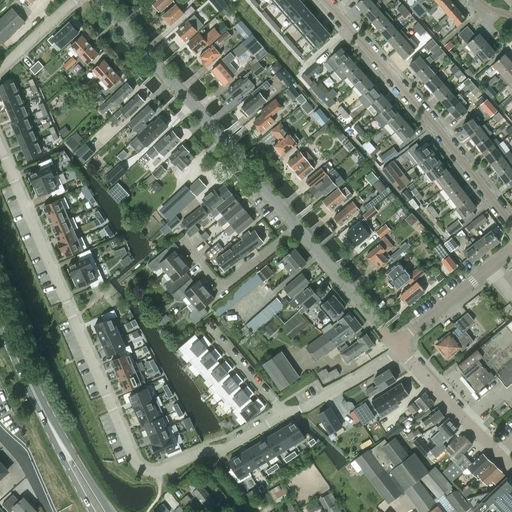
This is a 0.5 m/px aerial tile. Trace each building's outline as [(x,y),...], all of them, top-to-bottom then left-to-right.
[(28,0),(41,13),(53,1),(51,0),(28,0)] [(173,0),(155,0),(153,2),(157,6),(156,7),(159,11),(161,11),(162,11),(174,0),(173,0)] [(171,25),(185,13),(180,8),(188,0),(177,0),(173,4),(175,6),(163,16),(171,25)] [(271,0),(281,11),(294,0),(271,0)] [(300,0),(294,0),(281,11),(292,24),(308,9),(300,0)] [(360,0),(356,4),(365,13),(375,4),(371,0),(360,0)] [(440,0),(437,3),(429,10),(432,14),(437,9),(435,8),(439,5),(447,14),(456,7),(449,0),(440,0)] [(375,4),(365,13),(373,22),(383,14),(383,13),(379,9),(381,6),(378,2),(375,4)] [(397,9),(401,14),(406,9),(402,4),(397,9)] [(447,14),(438,22),(442,25),(446,21),(445,19),(449,16),(457,25),(466,18),(456,7),(447,14)] [(308,9),(292,24),(303,36),(319,22),(308,9)] [(406,9),(401,14),(405,18),(410,13),(406,9)] [(13,10),(0,22),(0,41),(1,43),(24,22),(13,10)] [(383,14),(373,22),(380,31),(391,22),(394,20),(386,11),(383,13),(383,14)] [(183,26),(177,32),(185,41),(197,30),(203,25),(199,20),(195,15),(188,21),(183,25),(183,26)] [(319,22),(303,36),(314,49),(331,35),(319,22)] [(380,31),(388,41),(399,31),(391,22),(380,31)] [(412,27),(416,32),(422,27),(418,22),(412,27)] [(52,35),(47,40),(52,45),(55,42),(61,48),(78,32),(76,30),(77,28),(73,24),(71,25),(70,23),(54,37),(52,35)] [(216,30),(221,36),(229,28),(224,23),(216,30)] [(458,34),(462,39),(471,31),(467,26),(458,34)] [(422,27),(416,32),(420,37),(426,32),(422,27)] [(200,34),(188,44),(196,53),(203,48),(209,44),(210,45),(221,36),(216,30),(214,28),(203,38),(200,34)] [(399,31),(388,41),(396,50),(409,39),(401,30),(399,31)] [(224,35),(217,40),(218,41),(222,45),(228,40),(232,36),(227,31),(224,35)] [(468,52),(472,56),(487,42),(479,33),(475,36),(471,31),(462,39),(471,49),(468,52)] [(252,34),(233,51),(238,56),(248,48),(254,55),(259,61),(268,53),(263,47),(253,35),(252,34)] [(72,46),(80,55),(91,45),(83,36),(72,46)] [(409,39),(396,50),(404,59),(418,47),(410,37),(409,39)] [(419,56),(409,65),(417,74),(428,65),(428,66),(438,57),(438,56),(444,52),(433,39),(424,46),(428,51),(430,50),(433,54),(430,56),(429,56),(424,61),(419,56)] [(215,43),(200,56),(208,66),(222,55),(217,49),(219,47),(222,45),(218,41),(215,43)] [(0,47),(0,48),(5,54),(12,48),(6,42),(0,47)] [(487,42),(472,56),(475,61),(479,58),(483,62),(495,52),(487,42)] [(91,45),(80,55),(88,64),(99,54),(91,45)] [(341,47),(326,61),(330,65),(334,61),(339,67),(349,57),(341,47)] [(221,62),(211,71),(225,85),(234,77),(234,76),(233,75),(237,71),(230,63),(235,58),(231,52),(225,57),(220,61),(221,62)] [(444,52),(438,56),(438,57),(442,61),(447,56),(444,52)] [(511,62),(504,54),(493,64),(501,74),(511,64),(511,62)] [(73,57),(68,61),(72,65),(76,61),(73,57)] [(349,57),(339,67),(347,76),(358,66),(349,57)] [(250,69),(256,65),(259,62),(258,62),(259,61),(256,58),(249,63),(252,67),(250,69)] [(94,70),(102,79),(113,69),(104,60),(94,70)] [(38,61),(30,69),(35,75),(44,67),(38,61)] [(67,70),(72,66),(68,61),(63,66),(67,70)] [(253,85),(250,82),(265,70),(259,62),(256,65),(250,69),(251,71),(241,79),(228,90),(235,98),(241,93),(242,94),(249,88),(253,85)] [(317,63),(305,73),(309,77),(320,67),(317,63)] [(511,64),(501,74),(509,83),(511,80),(511,64)] [(428,65),(417,74),(425,83),(436,75),(428,66),(428,65)] [(450,70),(454,75),(459,70),(455,65),(450,70)] [(347,76),(355,85),(366,76),(358,66),(347,76)] [(284,68),(275,75),(281,81),(285,78),(291,86),(294,83),(295,82),(295,81),(284,68)] [(113,69),(102,79),(110,88),(121,78),(113,69)] [(459,70),(454,75),(458,79),(463,74),(459,70)] [(436,75),(425,83),(433,92),(443,84),(436,75)] [(355,85),(363,94),(374,85),(366,76),(355,85)] [(495,76),(490,80),(494,84),(498,80),(495,76)] [(4,84),(0,85),(0,90),(4,99),(19,93),(13,80),(11,81),(10,79),(3,82),(4,84)] [(489,89),(494,84),(490,80),(485,85),(489,89)] [(95,81),(90,86),(94,90),(98,86),(95,81)] [(253,93),(255,96),(242,107),(249,115),(266,101),(261,95),(271,86),(267,81),(253,93)] [(309,85),(312,89),(317,85),(313,81),(309,85)] [(128,82),(104,105),(98,110),(102,115),(108,109),(117,101),(120,103),(135,90),(128,82)] [(321,82),(313,89),(317,94),(321,99),(325,96),(328,92),(329,92),(321,82)] [(467,87),(471,91),(476,87),(472,82),(467,87)] [(443,84),(433,92),(441,101),(451,93),(443,84)] [(374,85),(363,94),(371,104),(382,94),(374,85)] [(89,94),(94,90),(90,86),(85,90),(89,94)] [(285,91),(293,100),(299,95),(291,86),(285,91)] [(476,87),(471,91),(475,96),(480,91),(476,87)] [(328,92),(325,96),(329,100),(331,103),(335,99),(329,92),(328,92)] [(19,93),(4,99),(9,111),(24,104),(19,93)] [(451,93),(441,101),(449,111),(459,102),(463,99),(459,94),(455,97),(451,93)] [(114,115),(114,116),(117,119),(118,119),(122,115),(126,119),(131,115),(145,101),(139,94),(124,108),(120,112),(119,110),(114,115)] [(371,104),(380,113),(390,104),(382,94),(371,104)] [(482,96),(476,101),(480,105),(481,105),(486,101),(482,96)] [(260,112),(262,115),(254,122),(257,126),(257,128),(259,131),(261,131),(262,132),(274,122),(270,117),(282,108),(275,99),(260,112)] [(459,102),(449,111),(457,120),(467,111),(463,106),(467,103),(463,99),(459,102)] [(497,111),(495,108),(488,100),(487,99),(486,101),(481,105),(480,105),(480,106),(490,117),(497,111)] [(506,99),(502,103),(505,107),(510,103),(506,99)] [(300,106),(307,115),(314,110),(306,101),(300,106)] [(24,104),(9,111),(13,122),(12,122),(12,124),(28,118),(30,117),(24,104)] [(390,104),(380,113),(388,123),(399,113),(390,104)] [(147,126),(144,123),(156,112),(149,105),(129,124),(134,130),(133,131),(136,135),(147,126)] [(337,110),(338,111),(341,114),(345,111),(341,106),(337,110)] [(349,115),(345,111),(341,114),(346,119),(349,115)] [(399,113),(388,123),(396,132),(407,123),(399,113)] [(499,113),(493,118),(497,122),(503,117),(499,113)] [(138,135),(129,144),(133,148),(136,146),(140,150),(146,145),(168,125),(160,117),(154,122),(153,121),(137,135),(138,135)] [(28,118),(12,124),(17,136),(33,129),(28,118)] [(473,118),(462,126),(470,136),(480,128),(473,118)] [(415,132),(407,123),(396,132),(404,142),(415,132)] [(354,128),(358,133),(362,129),(357,124),(354,128)] [(274,145),(278,150),(277,152),(280,155),(282,155),(282,156),(297,144),(296,144),(300,141),(295,134),(291,138),(280,125),(273,131),(280,140),(274,145)] [(480,128),(470,136),(477,145),(488,137),(492,134),(490,131),(489,131),(487,128),(484,125),(480,128)] [(33,129),(17,136),(22,147),(38,141),(33,129)] [(166,135),(153,146),(154,147),(159,152),(162,156),(169,150),(181,140),(173,131),(167,136),(166,135)] [(65,142),(71,149),(73,150),(79,144),(72,136),(65,142)] [(488,137),(477,145),(484,155),(495,147),(500,143),(499,143),(496,138),(491,142),(488,137)] [(38,141),(22,147),(27,159),(43,152),(38,141)] [(85,143),(75,152),(84,163),(95,153),(85,143)] [(370,146),(374,151),(378,148),(374,143),(370,146)] [(408,151),(418,164),(433,153),(426,143),(419,148),(417,144),(417,143),(407,151),(407,152),(408,151)] [(182,171),(191,162),(185,155),(189,151),(183,145),(170,157),(182,171)] [(147,152),(138,162),(142,167),(152,158),(159,152),(154,147),(147,152)] [(495,147),(484,155),(491,165),(502,157),(506,154),(501,147),(497,150),(495,147)] [(374,151),(378,156),(382,153),(378,148),(374,151)] [(381,157),(385,163),(398,153),(394,148),(381,157)] [(287,163),(301,179),(314,169),(311,166),(315,163),(306,151),(302,155),(300,152),(287,163)] [(433,153),(418,164),(425,174),(440,162),(433,153)] [(356,163),(361,168),(367,162),(363,157),(356,163)] [(502,157),(491,165),(498,174),(509,166),(502,157)] [(41,170),(29,175),(34,185),(58,175),(58,174),(54,176),(50,167),(54,165),(51,159),(38,164),(41,170)] [(394,161),(382,170),(393,184),(399,178),(400,178),(393,169),(397,165),(394,161)] [(320,169),(306,181),(311,187),(325,176),(334,169),(328,162),(320,169)] [(440,162),(425,174),(432,183),(436,180),(447,171),(440,162)] [(106,175),(105,176),(112,184),(127,171),(125,170),(119,163),(106,175)] [(509,166),(498,174),(505,184),(508,182),(510,186),(511,184),(511,163),(511,164),(509,166)] [(150,186),(158,178),(166,170),(162,165),(145,181),(150,186)] [(327,176),(322,180),(310,189),(316,198),(323,193),(324,195),(334,187),(336,188),(344,182),(334,170),(327,176)] [(364,177),(371,186),(378,179),(371,171),(364,177)] [(436,180),(443,189),(454,180),(447,171),(436,180)] [(58,175),(34,185),(39,196),(50,191),(53,197),(65,192),(58,175)] [(399,178),(393,184),(399,191),(406,186),(400,178),(399,178)] [(199,179),(189,188),(197,196),(206,187),(199,179)] [(443,189),(450,199),(461,190),(454,180),(443,189)] [(205,204),(201,206),(207,214),(209,212),(231,194),(232,194),(224,185),(223,185),(215,192),(214,189),(201,199),(203,202),(205,204)] [(85,186),(79,188),(83,194),(89,191),(85,186)] [(411,191),(415,196),(419,193),(415,187),(411,191)] [(341,191),(338,188),(323,201),(330,210),(343,201),(344,202),(352,196),(345,188),(341,191)] [(378,196),(364,207),(367,211),(381,199),(388,193),(386,190),(378,196)] [(405,191),(400,194),(407,202),(412,198),(406,190),(405,191)] [(450,199),(457,208),(469,199),(461,190),(450,199)] [(415,196),(418,201),(423,197),(419,193),(415,196)] [(220,212),(223,216),(232,209),(239,203),(231,194),(209,212),(214,218),(220,212)] [(388,194),(379,202),(384,208),(393,200),(388,195),(388,194)] [(359,210),(356,207),(363,201),(359,196),(352,202),(353,202),(334,218),(340,225),(359,210)] [(61,199),(44,207),(48,216),(69,207),(65,197),(61,199)] [(412,199),(408,202),(411,207),(413,208),(416,210),(418,208),(419,208),(412,199)] [(476,209),(469,199),(457,208),(455,210),(465,223),(474,216),(471,212),(476,209)] [(223,216),(216,221),(221,227),(228,221),(230,224),(230,225),(231,225),(232,224),(246,212),(239,203),(232,209),(223,216)] [(427,208),(430,214),(435,210),(438,208),(435,205),(432,207),(431,205),(427,209),(427,208)] [(374,206),(362,216),(367,222),(379,212),(374,206)] [(69,207),(48,216),(52,226),(70,219),(66,210),(69,208),(69,207)] [(187,230),(206,214),(200,207),(182,224),(187,230)] [(430,214),(434,218),(439,215),(435,210),(430,214)] [(231,225),(230,225),(224,230),(228,236),(235,230),(238,234),(253,221),(246,212),(232,224),(231,225)] [(412,213),(409,216),(416,223),(418,220),(412,213)] [(482,214),(470,224),(473,228),(474,227),(476,229),(487,220),(482,214)] [(175,216),(167,224),(168,224),(172,228),(180,222),(175,216)] [(70,219),(52,226),(56,236),(74,230),(78,228),(73,217),(70,219)] [(373,232),(368,226),(369,225),(364,219),(347,233),(351,238),(349,239),(355,246),(357,245),(373,232)] [(445,229),(446,230),(449,235),(458,228),(455,224),(454,223),(445,229)] [(376,232),(381,238),(391,230),(386,224),(376,232)] [(194,225),(185,232),(189,237),(199,230),(194,225)] [(74,230),(56,236),(59,241),(58,241),(60,246),(78,239),(74,230)] [(230,249),(215,259),(224,271),(233,264),(240,259),(253,250),(255,248),(262,242),(254,231),(250,234),(248,231),(240,237),(242,240),(234,246),(231,242),(224,247),(226,250),(229,247),(230,249)] [(481,238),(490,249),(499,242),(490,231),(481,238)] [(204,241),(209,237),(205,232),(200,236),(204,241)] [(391,258),(387,253),(394,247),(384,236),(377,242),(380,245),(367,255),(372,262),(375,260),(381,267),(391,258)] [(78,239),(60,246),(63,252),(65,257),(83,249),(87,248),(82,237),(78,239)] [(458,246),(452,238),(446,242),(453,250),(458,246)] [(472,245),(481,256),(490,249),(481,238),(472,245)] [(481,256),(472,245),(469,241),(467,243),(466,246),(468,248),(463,252),(471,263),(481,256)] [(400,249),(390,257),(391,257),(393,260),(409,247),(405,242),(405,243),(399,247),(400,249)] [(203,254),(203,255),(208,260),(222,248),(217,243),(203,254)] [(439,244),(433,249),(441,260),(447,255),(448,254),(440,244),(439,244)] [(291,275),(296,272),(306,263),(294,249),(280,261),(291,275)] [(80,261),(68,266),(72,276),(97,265),(90,250),(77,255),(80,261)] [(162,267),(167,273),(182,260),(181,259),(182,258),(179,254),(178,255),(174,251),(170,254),(166,250),(148,265),(152,271),(157,271),(162,267)] [(394,260),(395,262),(405,253),(404,252),(394,260)] [(182,261),(182,260),(167,273),(172,278),(166,282),(166,288),(171,293),(189,278),(185,273),(189,269),(185,264),(187,263),(184,260),(182,261)] [(395,288),(398,291),(412,279),(399,263),(386,274),(391,280),(389,282),(389,283),(389,285),(392,288),(394,288),(395,289),(395,288)] [(97,265),(72,276),(73,277),(78,287),(89,282),(92,288),(93,288),(98,286),(104,283),(97,265)] [(273,274),(267,265),(256,273),(212,308),(219,316),(273,274)] [(419,266),(410,274),(416,281),(422,276),(425,273),(419,266)] [(295,298),(300,294),(308,286),(307,284),(309,282),(302,274),(284,289),(293,299),(295,298)] [(422,276),(416,281),(417,282),(421,287),(427,282),(423,277),(422,276)] [(187,297),(191,303),(206,290),(206,289),(207,288),(204,284),(203,285),(199,281),(194,284),(190,279),(172,295),(177,301),(181,301),(187,297)] [(411,287),(400,296),(400,299),(402,302),(405,302),(406,302),(409,305),(425,292),(421,287),(417,282),(411,287)] [(320,299),(308,286),(300,294),(295,298),(307,311),(320,299)] [(207,291),(206,290),(191,303),(196,309),(190,314),(190,319),(194,324),(208,313),(204,308),(214,299),(210,294),(211,293),(208,290),(207,291)] [(334,318),(337,321),(332,326),(330,322),(320,330),(325,335),(334,328),(333,326),(347,316),(343,311),(345,309),(333,295),(319,307),(324,312),(319,316),(322,321),(327,317),(331,321),(334,318)] [(254,333),(284,306),(277,298),(246,325),(254,333)] [(104,321),(95,325),(99,335),(117,327),(113,318),(117,316),(114,310),(101,315),(104,321)] [(317,361),(336,347),(351,336),(361,327),(349,313),(347,316),(333,326),(334,328),(325,335),(307,348),(317,361)] [(465,332),(474,322),(467,314),(454,324),(462,334),(459,337),(454,331),(437,345),(448,358),(460,348),(463,351),(474,342),(465,332)] [(507,325),(458,366),(463,372),(462,373),(462,376),(476,392),(488,381),(488,382),(489,383),(497,377),(506,388),(506,389),(506,388),(511,383),(511,320),(511,322),(507,325)] [(117,327),(99,335),(103,344),(121,336),(117,327)] [(358,340),(339,353),(347,364),(348,362),(374,345),(366,334),(364,336),(358,340),(357,340),(358,340)] [(195,335),(179,349),(184,355),(186,353),(192,359),(206,348),(211,344),(204,336),(199,340),(195,335)] [(121,336),(103,344),(108,356),(117,352),(118,353),(127,349),(126,347),(121,336)] [(119,357),(111,361),(115,371),(134,363),(130,353),(132,352),(129,346),(126,347),(127,349),(118,353),(119,357)] [(192,359),(190,361),(201,374),(217,360),(222,356),(215,348),(210,353),(206,348),(192,359)] [(299,377),(281,351),(263,365),(280,390),(299,377)] [(217,360),(201,374),(205,380),(208,378),(213,384),(228,373),(232,369),(226,361),(221,365),(217,360)] [(134,363),(115,371),(119,381),(137,373),(133,364),(134,364),(134,363)] [(324,384),(335,378),(340,375),(336,368),(328,372),(326,368),(317,373),(324,384)] [(370,397),(396,380),(389,369),(374,379),(379,387),(375,389),(373,386),(366,391),(370,397)] [(137,373),(119,381),(124,391),(142,384),(137,373)] [(213,384),(209,388),(214,394),(216,392),(222,399),(238,385),(243,381),(237,374),(232,378),(228,373),(213,384)] [(401,383),(371,402),(381,418),(395,409),(393,405),(409,395),(401,383)] [(238,385),(222,399),(227,404),(229,403),(235,409),(249,398),(254,394),(247,386),(242,390),(238,385)] [(148,388),(129,396),(133,405),(152,397),(148,388)] [(407,407),(412,415),(421,408),(422,410),(414,417),(415,417),(418,422),(432,411),(429,408),(434,404),(425,393),(416,401),(407,407)] [(152,397),(133,405),(138,416),(156,408),(152,397)] [(235,409),(233,411),(238,417),(240,415),(245,422),(264,406),(258,398),(253,402),(249,398),(235,409)] [(365,403),(353,410),(360,421),(372,413),(365,403)] [(432,411),(418,422),(422,420),(425,424),(430,420),(435,425),(445,416),(437,407),(432,411)] [(156,408),(138,416),(142,426),(160,418),(156,408)] [(330,408),(318,415),(329,434),(341,427),(330,408)] [(160,418),(142,426),(143,427),(145,426),(148,435),(167,427),(163,417),(160,418)] [(441,431),(431,439),(436,445),(437,445),(437,446),(439,445),(439,446),(442,443),(457,429),(447,418),(446,419),(438,427),(441,431)] [(295,421),(285,427),(295,443),(304,437),(295,421)] [(399,424),(384,435),(389,441),(404,430),(399,424)] [(167,427),(148,435),(153,446),(175,436),(171,425),(167,427)] [(285,427),(275,433),(285,449),(295,443),(285,427)] [(418,429),(412,433),(416,438),(419,436),(422,434),(418,429)] [(275,433),(266,439),(276,455),(285,449),(275,433)] [(175,436),(153,446),(157,455),(165,451),(168,457),(182,451),(175,436)] [(369,450),(356,460),(388,503),(405,490),(421,511),(466,511),(470,509),(458,492),(453,492),(450,488),(451,487),(434,467),(429,472),(414,452),(409,456),(395,437),(387,443),(385,439),(369,451),(369,450)] [(436,445),(430,451),(434,455),(438,460),(449,450),(457,460),(463,454),(472,445),(465,437),(456,444),(453,441),(446,447),(442,443),(439,446),(439,445),(437,446),(437,445),(436,445)] [(266,439),(256,444),(266,460),(276,455),(266,439)] [(256,444),(247,450),(256,466),(266,460),(256,444)] [(247,450),(237,456),(247,471),(249,471),(256,466),(247,450)] [(457,460),(443,472),(451,482),(459,475),(463,472),(464,473),(465,474),(468,474),(470,474),(472,472),(477,477),(491,463),(483,454),(472,464),(463,454),(457,460)] [(233,469),(228,472),(238,483),(251,475),(249,471),(247,471),(237,456),(228,461),(233,469)] [(495,484),(505,475),(493,463),(479,475),(487,485),(492,481),(495,484)] [(492,490),(465,499),(471,507),(473,511),(511,511),(511,482),(507,476),(492,490)] [(218,505),(217,504),(222,500),(217,494),(212,498),(201,485),(197,480),(189,487),(194,492),(210,511),(218,505)] [(469,486),(461,493),(466,498),(476,495),(469,486)] [(14,495),(3,505),(8,511),(10,511),(13,509),(14,510),(15,509),(17,511),(35,511),(36,511),(24,499),(20,502),(14,495)] [(179,501),(187,511),(195,504),(186,495),(179,501)] [(327,495),(321,498),(328,511),(340,511),(336,504),(335,504),(333,505),(327,495)] [(296,511),(289,502),(283,506),(286,511),(273,511),(272,511),(296,511)]
